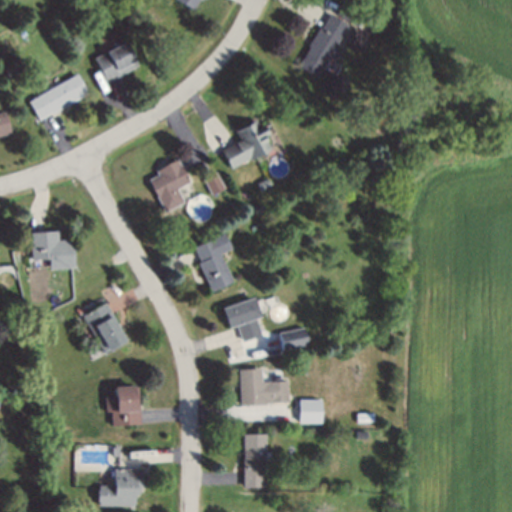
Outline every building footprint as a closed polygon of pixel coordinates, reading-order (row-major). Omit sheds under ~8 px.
[(198,0),(190,11),(173,0),(203,0),(202,2),(198,0)] [(355,28),(336,16),(343,7),(361,19),(355,28)] [(315,77),(298,65),(309,48),(306,46),(318,26),(322,29),(330,16),(347,28),(336,44),(342,48),(334,60),(328,57),(315,77)] [(105,82),(92,56),(118,43),(120,48),(126,45),(137,66),(105,82)] [(37,121),(28,104),(79,76),(89,93),(37,121)] [(0,136),(0,115),(4,114),(9,134),(0,136)] [(230,170),(220,153),(238,143),(233,134),(254,122),(258,128),(263,125),(268,134),(262,137),(269,150),(250,161),(249,160),(230,170)] [(164,214),(148,179),(155,175),(153,172),(176,161),(188,184),(176,190),(183,205),(164,214)] [(210,194),(201,179),(212,173),(220,188),(210,194)] [(264,189),(259,182),(266,178),(271,184),(264,189)] [(231,277),(209,287),(197,260),(202,257),(196,244),(220,232),(228,249),(220,253),(231,277)] [(48,269),(48,260),(31,260),(30,234),(56,234),(57,241),(71,240),(72,269),(48,269)] [(242,341),(237,327),(239,326),(238,323),(229,327),(223,311),(252,301),(257,317),(252,318),(258,336),(242,341)] [(105,349),(99,337),(93,340),(81,316),(104,304),(123,340),(105,349)] [(281,352),(278,335),(303,329),(306,346),(281,352)] [(238,407),(237,370),(259,370),(259,383),(267,383),(267,380),(285,380),(286,405),(268,406),(268,396),(260,396),(260,407),(238,407)] [(107,427),(106,412),(115,411),(113,390),(138,388),(140,425),(107,427)] [(298,425),(298,402),(321,403),(320,426),(298,425)] [(374,424),(356,424),(357,416),(374,417),(374,424)] [(241,490),(242,434),(263,434),(263,462),(260,462),(260,490),(241,490)] [(132,507),(99,505),(100,487),(111,488),(113,471),(141,473),(139,494),(133,494),(132,507)]
